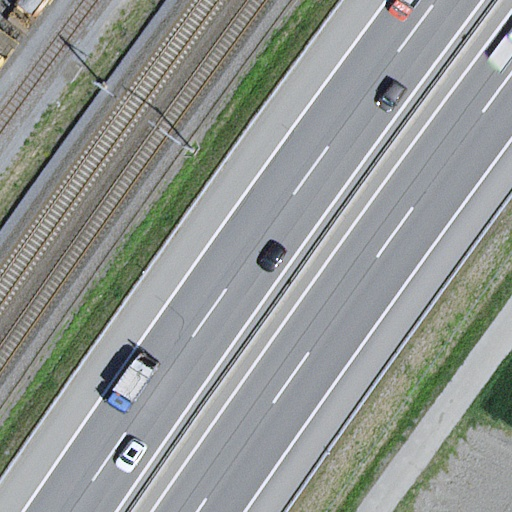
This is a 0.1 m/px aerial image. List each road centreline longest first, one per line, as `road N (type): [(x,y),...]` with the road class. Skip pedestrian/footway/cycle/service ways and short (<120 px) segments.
road 1 (motorway): [(439,0),(74,511)]
road 2 (motorway): [(198,511),(511,75)]
road 3 (track): [(511,322),(380,511)]
